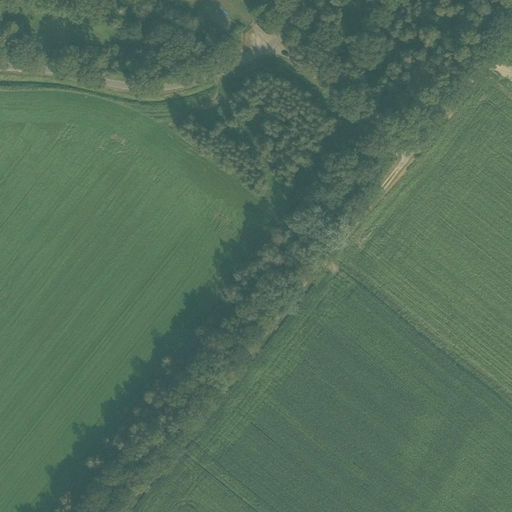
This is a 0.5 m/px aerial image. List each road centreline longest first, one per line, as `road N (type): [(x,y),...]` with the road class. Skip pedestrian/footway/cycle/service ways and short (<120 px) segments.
road 1 (track): [(511,34),(125,511)]
road 2 (residential): [(0,67),(142,90),(191,83),(279,46),(412,157)]
